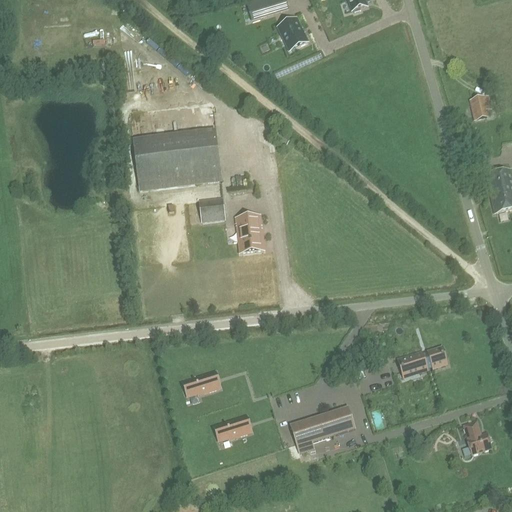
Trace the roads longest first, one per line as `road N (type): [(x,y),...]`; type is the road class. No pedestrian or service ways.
road 1 (unclassified): [(0,351),(495,291)]
road 2 (track): [(140,0),(495,291)]
road 3 (unclassified): [(495,291),(409,0)]
